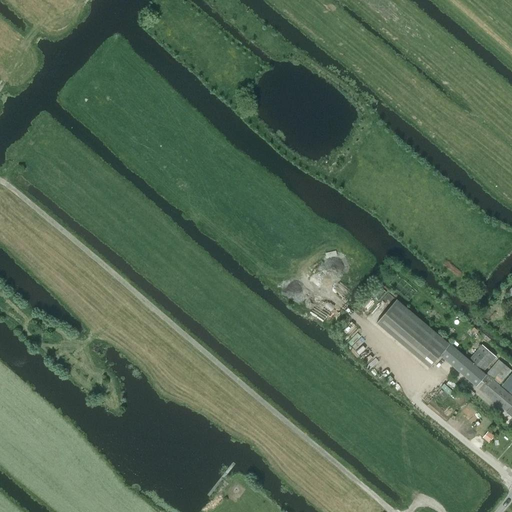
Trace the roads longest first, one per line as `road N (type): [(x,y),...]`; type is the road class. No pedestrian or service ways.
road 1 (track): [(396,511),(0,180)]
road 2 (track): [(0,84),(43,21),(84,0)]
